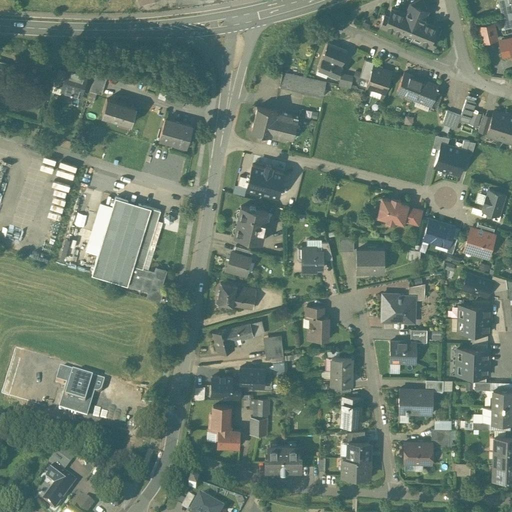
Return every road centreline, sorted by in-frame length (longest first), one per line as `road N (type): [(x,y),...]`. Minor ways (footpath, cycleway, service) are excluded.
road 1 (tertiary): [(170,451),(221,136)]
road 2 (residential): [(170,451),(296,489),(394,495)]
road 3 (residential): [(221,136),(437,194)]
road 4 (residential): [(394,495),(360,318),(352,311)]
road 5 (residential): [(336,25),(469,77)]
road 6 (secondary): [(142,28),(0,25)]
road 7 (tertiary): [(142,28),(208,49),(228,101)]
